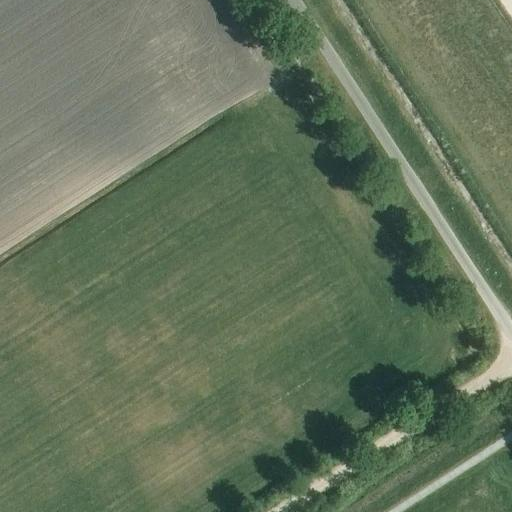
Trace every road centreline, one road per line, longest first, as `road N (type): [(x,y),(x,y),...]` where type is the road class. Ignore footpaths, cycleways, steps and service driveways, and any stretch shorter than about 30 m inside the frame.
road 1 (unclassified): [(511,335),(293,0)]
road 2 (track): [(511,364),(282,511)]
